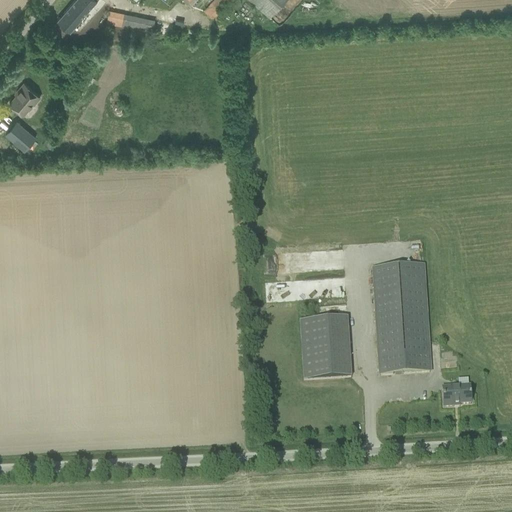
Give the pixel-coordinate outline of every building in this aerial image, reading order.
[(96,0),(76,0),(59,21),(71,31),(96,0)] [(213,0),(204,10),(212,19),(229,0),(213,0)] [(249,0),(269,18),(285,0),(249,0)] [(106,23),(120,26),(123,14),(109,11),(106,23)] [(93,57),(82,81),(89,85),(100,61),(93,57)] [(34,105),(41,97),(24,83),(19,89),(20,90),(9,104),(23,116),(33,104),(34,105)] [(5,135),(24,151),(36,138),(17,121),(5,135)] [(41,143),(50,149),(54,145),(45,138),(41,143)] [(282,256),(282,272),(292,272),(292,256),(282,256)] [(422,267),(374,270),(381,377),(429,373),(422,267)] [(351,379),(347,319),(300,322),(304,382),(351,379)] [(453,406),(460,406),(471,405),(471,404),(472,403),(472,399),(470,399),(470,387),(450,388),(451,389),(442,390),(443,409),(454,408),(453,406)]
